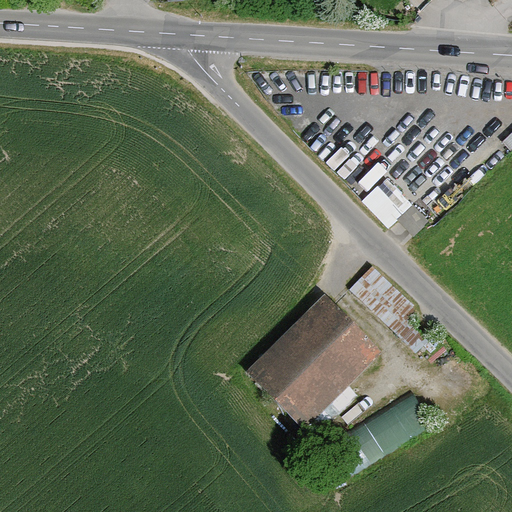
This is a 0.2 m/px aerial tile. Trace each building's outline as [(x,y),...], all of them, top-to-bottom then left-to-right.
[(393,181),(372,200),(392,223),(413,203),(393,181)] [(428,224),(414,208),(400,221),(415,236),(428,224)] [(357,287),(376,307),(392,292),(389,289),(396,282),(379,265),(357,287)] [(375,347),(323,295),(247,371),(299,424),(375,347)] [(353,433),(373,463),(438,421),(418,391),(353,433)]
